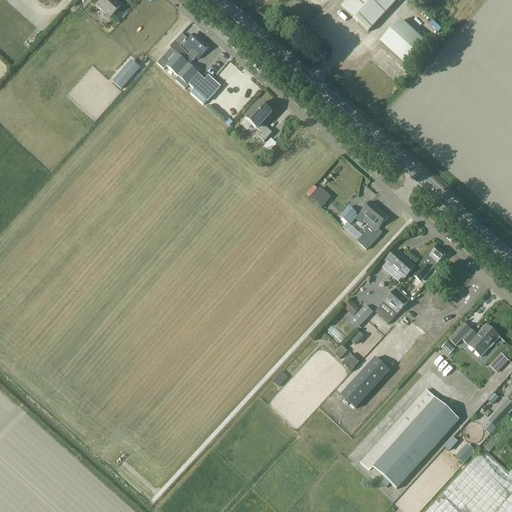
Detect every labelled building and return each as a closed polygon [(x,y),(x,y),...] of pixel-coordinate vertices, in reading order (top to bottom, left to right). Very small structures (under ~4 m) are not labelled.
[(110,19),(121,7),(113,0),(101,0),(96,6),(110,19)] [(348,0),(341,8),(368,33),(398,0),(348,0)] [(427,46),(400,21),(380,43),(407,68),(427,46)] [(185,89),(188,85),(207,103),(220,88),(210,79),(207,83),(198,75),(199,74),(189,66),(196,58),(198,60),(208,47),(195,35),(189,41),(187,40),(183,45),(185,47),(184,47),(191,53),(189,55),(174,42),(170,47),(170,49),(160,61),(164,66),(166,63),(168,65),(167,66),(179,77),(176,81),(185,89)] [(121,88),(141,67),(132,59),(112,80),(121,88)] [(272,114),(260,103),(245,120),(257,130),(262,134),(258,137),(264,143),(272,134),(266,128),(266,129),(262,125),(272,114)] [(269,138),(264,149),(272,153),(277,142),(269,138)] [(316,183),(307,193),(322,207),(331,198),(316,183)] [(376,232),(389,218),(371,202),(361,212),(367,218),(364,222),(376,232)] [(366,232),(357,241),(366,250),(375,241),(366,232)] [(428,257),(436,265),(437,265),(446,255),(437,247),(428,257)] [(386,264),(403,279),(404,280),(416,267),(397,251),(385,263),(386,264)] [(425,264),(424,265),(413,277),(421,283),(431,271),(436,265),(428,257),(424,263),(425,264)] [(403,279),(386,264),(382,268),(399,283),(403,279)] [(410,302),(405,298),(407,296),(402,291),(400,293),(397,289),(375,313),(388,325),(410,302)] [(353,316),(360,309),(353,301),(346,308),(353,316)] [(349,321),(356,329),(375,313),(367,305),(349,321)] [(359,359),(383,334),(368,320),(343,344),(359,359)] [(481,358),(501,338),(488,326),(475,340),(468,333),(470,330),(464,325),(449,341),(455,346),(462,340),(481,358)] [(441,348),(449,355),(456,348),(448,341),(441,348)] [(343,346),(335,355),(352,371),(360,362),(343,346)] [(502,352),(489,365),(497,373),(510,360),(502,352)] [(390,372),(375,359),(341,396),(356,409),(390,372)] [(273,381),(280,387),(289,376),(282,370),(273,381)] [(460,420),(435,398),(426,390),(361,464),(370,472),(374,467),(398,489),(460,420)] [(451,451),(458,440),(453,437),(446,448),(451,451)] [(511,511),(511,472),(510,474),(484,450),(426,511),(511,511)]
